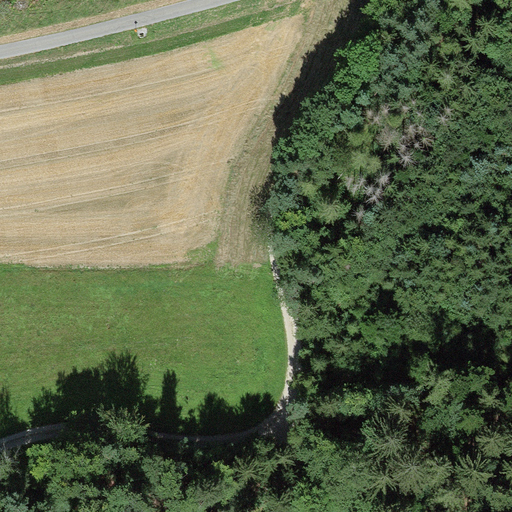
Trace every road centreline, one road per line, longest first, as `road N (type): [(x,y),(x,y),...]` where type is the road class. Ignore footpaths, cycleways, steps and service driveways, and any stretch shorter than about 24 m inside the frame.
road 1 (track): [(325,511),(286,425),(296,365),(273,242),(279,198),(291,165),(402,0)]
road 2 (track): [(286,425),(249,444),(199,449),(74,432),(0,454)]
road 3 (track): [(0,47),(205,0)]
